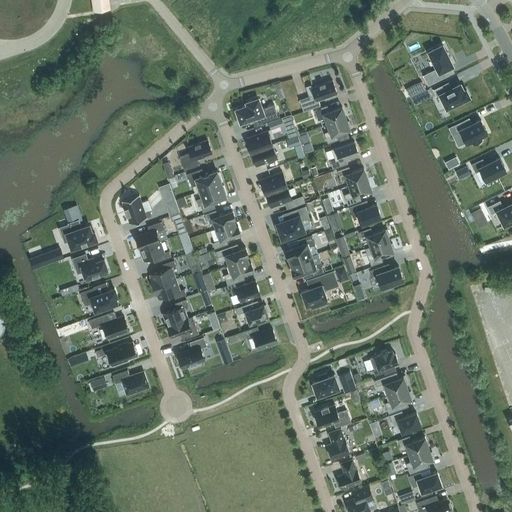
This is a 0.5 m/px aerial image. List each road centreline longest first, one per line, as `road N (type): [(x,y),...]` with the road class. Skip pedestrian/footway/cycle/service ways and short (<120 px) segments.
road 1 (residential): [(347,56),(425,269),(414,335),(475,511)]
road 2 (residential): [(214,102),(304,352),(288,395),(329,511)]
road 3 (residential): [(214,102),(106,199),(176,407)]
road 4 (unclassified): [(347,56),(226,86)]
